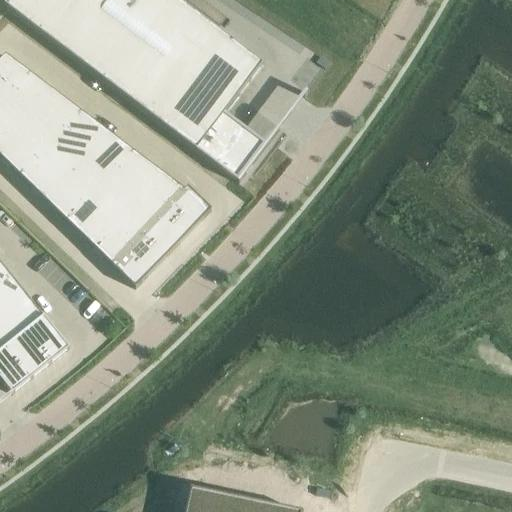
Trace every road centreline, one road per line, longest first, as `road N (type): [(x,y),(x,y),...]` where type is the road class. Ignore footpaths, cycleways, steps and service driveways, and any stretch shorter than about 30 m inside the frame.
road 1 (unclassified): [(419,0),(358,102),(279,200),(176,310),(45,430),(0,460)]
road 2 (unclassified): [(511,477),(408,460),(377,477),(365,511)]
